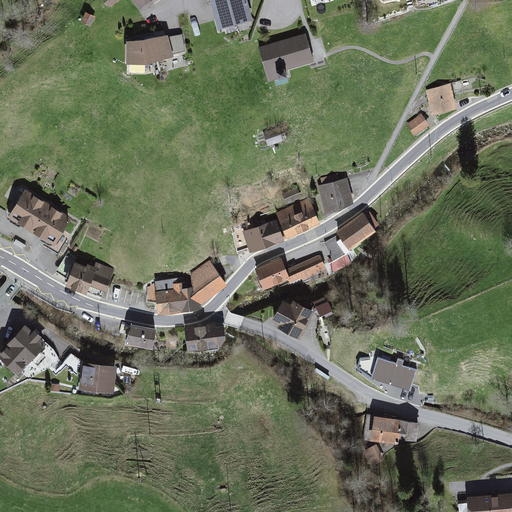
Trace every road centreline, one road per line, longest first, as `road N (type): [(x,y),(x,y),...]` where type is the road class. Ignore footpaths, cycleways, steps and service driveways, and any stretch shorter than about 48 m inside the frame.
road 1 (tertiary): [(208,311),(250,263),(351,211),(441,131),(511,91)]
road 2 (residential): [(511,443),(382,406),(288,343),(208,311)]
road 3 (tertiary): [(25,270),(114,312),(164,320),(208,311)]
